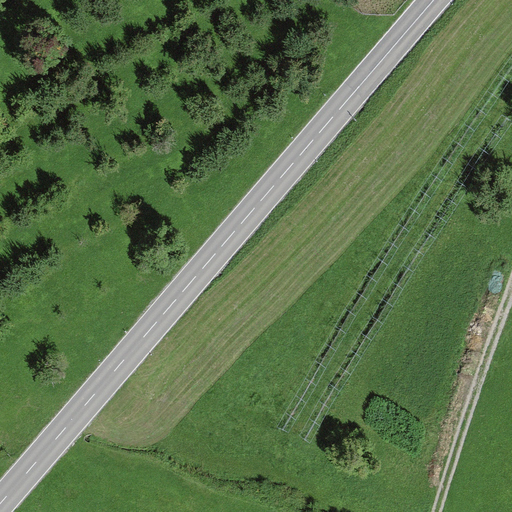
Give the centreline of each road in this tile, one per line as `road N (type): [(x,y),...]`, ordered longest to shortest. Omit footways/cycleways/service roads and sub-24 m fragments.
road 1 (tertiary): [(0,506),(435,0)]
road 2 (track): [(436,511),(511,290)]
